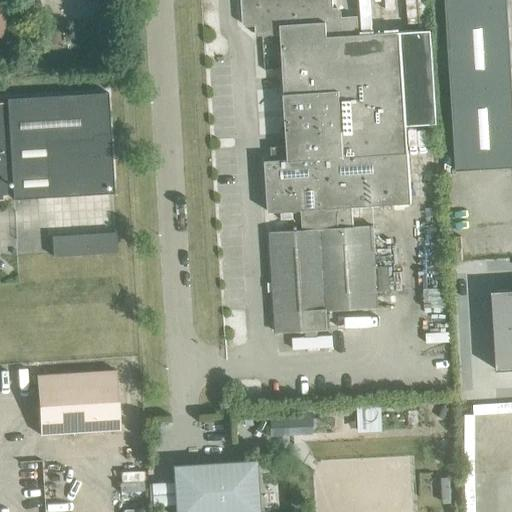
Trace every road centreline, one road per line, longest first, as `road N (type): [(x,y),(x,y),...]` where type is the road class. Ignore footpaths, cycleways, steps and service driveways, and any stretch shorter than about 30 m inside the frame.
road 1 (unknown): [(226,0),(251,367),(398,354),(414,310)]
road 2 (unclassified): [(189,445),(158,0)]
road 3 (unknown): [(511,268),(483,287),(477,318),(477,364),(511,382)]
